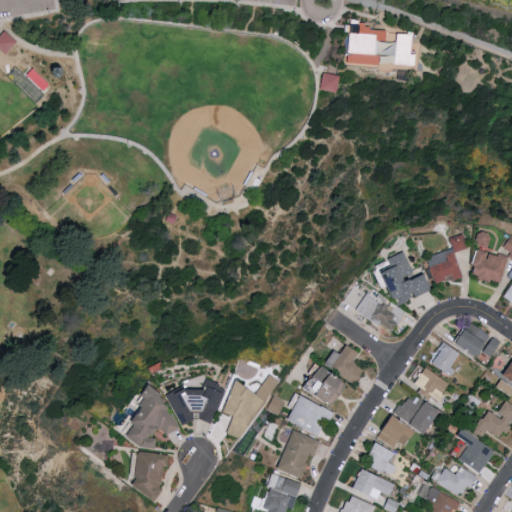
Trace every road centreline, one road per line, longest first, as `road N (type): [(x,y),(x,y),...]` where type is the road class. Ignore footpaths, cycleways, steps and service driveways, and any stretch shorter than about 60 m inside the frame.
road 1 (residential): [(9,0),(321,2)]
road 2 (residential): [(319,511),(402,363),(446,316)]
road 3 (track): [(321,2),(388,10),(511,57)]
